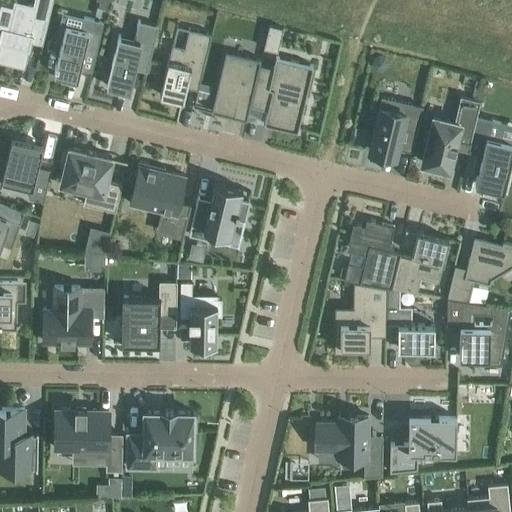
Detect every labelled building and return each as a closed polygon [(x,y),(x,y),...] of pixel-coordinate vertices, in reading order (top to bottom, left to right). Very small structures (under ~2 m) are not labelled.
[(52,0),(35,0),(34,5),(16,1),(9,27),(1,26),(0,29),(0,58),(23,64),(27,48),(29,49),(31,38),(41,41),(41,42),(42,43),(52,0)] [(85,47),(96,49),(103,20),(84,15),(81,27),(60,22),(55,40),(61,41),(57,61),(55,60),(54,65),(55,65),(54,72),(62,74),(60,80),(76,83),(85,47)] [(145,69),(147,69),(158,24),(156,24),(155,29),(139,25),(140,20),(138,19),(132,43),(119,40),(121,34),(119,34),(106,85),(130,90),(136,65),(145,67),(145,69)] [(267,33),(281,36),(283,27),(269,23),(267,33)] [(198,88),(212,32),(189,27),(184,45),(172,42),(160,93),(183,99),(186,85),(198,88)] [(226,49),(211,110),(234,115),(240,92),(252,95),(260,63),(261,58),(226,49)] [(297,129),(313,64),(276,55),(273,66),(260,63),(252,95),(250,104),(252,104),(254,95),(274,100),(272,107),(268,106),(264,121),(297,129)] [(426,144),(422,160),(439,165),(440,160),(450,162),(456,138),(469,141),(476,114),(480,99),(460,94),(454,119),(433,114),(429,129),(426,128),(423,144),(426,144)] [(415,136),(422,105),(382,96),(369,148),(395,154),(400,133),(415,136)] [(477,169),(474,181),(503,188),(511,150),(511,139),(488,134),(492,118),(476,114),(469,141),(468,147),(479,150),(475,169),(477,169)] [(43,200),(51,168),(38,165),(41,148),(30,145),(31,140),(12,136),(6,157),(0,155),(0,185),(1,186),(3,177),(32,184),(29,196),(43,200)] [(83,201),(115,209),(122,183),(106,179),(112,156),(69,145),(68,149),(64,148),(60,164),(64,165),(60,180),(87,187),(83,201)] [(175,212),(171,230),(182,232),(181,237),(182,238),(191,203),(179,200),(186,173),(139,162),(129,201),(175,212)] [(242,187),(214,180),(208,205),(197,202),(198,197),(197,196),(188,233),(207,237),(208,236),(206,236),(207,230),(230,235),(235,217),(243,219),(242,222),(243,222),(249,198),(248,198),(247,199),(240,197),(242,187)] [(0,245),(1,242),(11,245),(20,221),(24,210),(0,201),(0,245)] [(392,286),(399,253),(400,250),(388,247),(394,224),(366,217),(365,224),(353,221),(348,240),(368,245),(363,264),(348,261),(344,277),(353,279),(387,285),(392,286)] [(420,275),(438,280),(449,237),(417,229),(411,256),(399,253),(392,286),(400,287),(417,290),(420,275)] [(447,295),(469,299),(474,278),(490,282),(491,278),(511,264),(511,263),(511,241),(502,239),(501,241),(474,235),(466,266),(455,263),(447,295)] [(15,327),(17,327),(18,278),(0,277),(0,313),(15,314),(15,327)] [(177,280),(159,279),(159,294),(144,294),(144,295),(124,295),(123,316),(122,316),(121,341),(141,341),(141,339),(157,339),(158,325),(160,325),(160,313),(176,314),(177,280)] [(190,314),(189,342),(216,343),(217,313),(221,313),(221,297),(217,297),(217,294),(192,293),(192,280),(181,279),(180,314),(190,314)] [(387,285),(353,279),(353,305),(334,305),(334,351),(358,351),(358,345),(370,346),(370,322),(386,322),(387,285)] [(91,315),(102,315),(102,319),(103,319),(104,285),(54,284),(54,306),(44,306),(43,339),(91,340),(91,315)] [(400,304),(400,287),(392,286),(387,285),(386,322),(398,322),(398,346),(434,347),(434,323),(411,322),(412,304),(400,304)] [(447,295),(446,323),(460,323),(460,356),(474,356),(474,362),(498,362),(511,306),(469,299),(447,295)] [(24,433),(24,407),(0,406),(0,468),(36,469),(36,470),(37,470),(38,431),(36,431),(36,433),(24,433)] [(108,432),(108,408),(86,408),(86,406),(75,406),(75,408),(56,407),(55,438),(55,446),(106,447),(106,468),(121,468),(122,460),(122,433),(108,432)] [(128,433),(128,464),(155,465),(155,449),(192,450),(192,428),(197,428),(197,414),(193,414),(193,410),(176,410),(176,408),(161,408),(161,409),(144,409),(144,433),(128,433)] [(339,413),(338,419),(316,419),(316,446),(338,447),(338,456),(364,456),(364,476),(382,474),(383,442),(368,441),(369,414),(339,413)] [(390,469),(418,466),(418,451),(456,451),(456,415),(408,414),(408,442),(390,441),(390,469)] [(467,496),(468,506),(469,506),(469,511),(510,511),(508,481),(487,483),(488,494),(467,496)] [(324,484),(307,486),(308,497),(325,495),(324,484)] [(329,511),(328,495),(325,495),(308,497),(307,497),(308,501),(305,501),(306,507),(308,506),(308,509),(287,511),(286,511),(329,511)] [(469,511),(469,506),(468,506),(442,508),(441,497),(427,499),(427,511),(469,511)] [(405,511),(400,511),(419,511),(419,499),(404,501),(405,511)]
